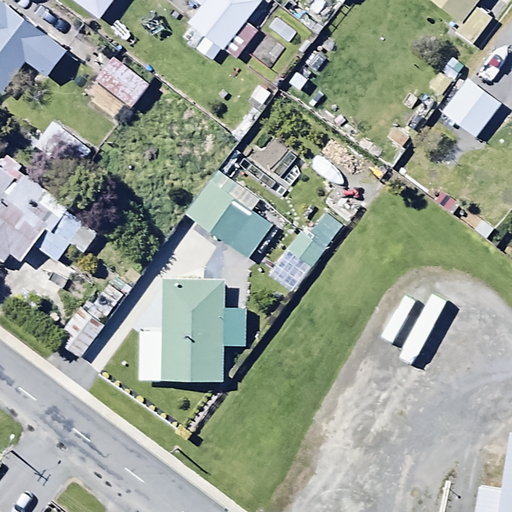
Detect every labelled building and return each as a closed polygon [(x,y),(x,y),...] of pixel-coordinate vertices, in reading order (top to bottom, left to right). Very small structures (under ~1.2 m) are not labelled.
[(150,0),(78,0),(125,34),(150,0)] [(258,16),(238,0),(211,0),(182,36),(198,49),(187,62),(203,75),(213,64),(216,66),(218,64),(229,74),(253,45),(242,36),(258,16)] [(510,0),(414,0),(413,2),(474,48),(510,0)] [(70,48),(0,6),(0,100),(28,117),(70,48)] [(491,83),(449,58),(426,96),(467,121),(491,83)] [(142,98),(108,72),(92,94),(126,120),(142,98)] [(45,133),(33,149),(74,178),(85,162),(45,133)] [(0,271),(4,266),(17,275),(29,259),(51,276),(65,256),(78,266),(93,245),(62,222),(64,221),(14,183),(17,179),(0,166),(0,271)] [(254,211),(209,181),(178,227),(227,260),(249,227),(246,224),(254,211)] [(217,294),(155,292),(153,347),(134,346),(132,392),(218,395),(219,360),(237,361),(238,323),(217,322),(217,294)] [(97,338),(73,319),(50,350),(74,368),(97,338)]
